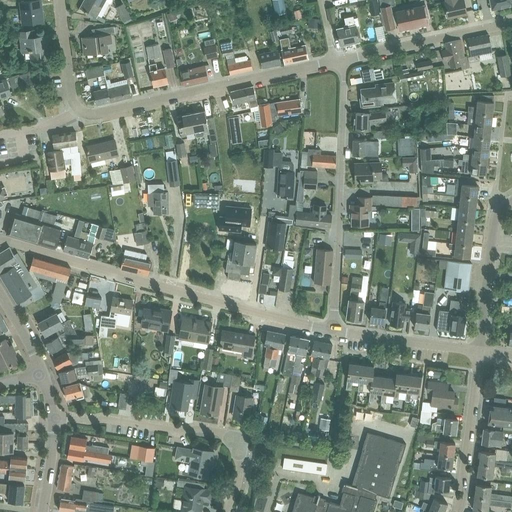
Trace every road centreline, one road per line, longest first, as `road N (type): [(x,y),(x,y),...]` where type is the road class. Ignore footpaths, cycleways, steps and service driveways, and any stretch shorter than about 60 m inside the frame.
road 1 (residential): [(331,330),(344,75),(335,61)]
road 2 (residential): [(225,511),(243,440),(53,418)]
road 3 (residential): [(78,112),(112,112),(335,61)]
road 4 (unclassified): [(251,310),(0,241)]
road 5 (residential): [(335,61),(511,24)]
road 6 (residential): [(478,351),(459,511)]
road 7 (residential): [(478,351),(494,219),(511,203)]
road 8 (unclassified): [(478,351),(331,330)]
